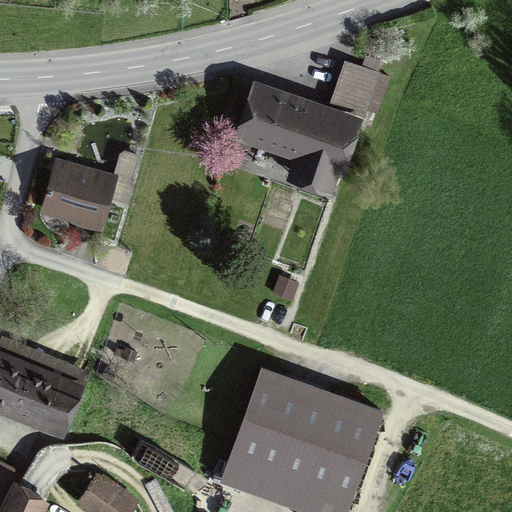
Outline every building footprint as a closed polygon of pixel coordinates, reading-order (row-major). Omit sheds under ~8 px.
[(332,103),(362,114),(377,71),(346,61),(332,103)] [(337,164),(339,165),(354,122),(259,89),(244,132),(306,153),(298,177),(329,188),(337,164)] [(113,177),(57,161),(49,186),(48,186),(47,189),(48,190),(45,203),(78,213),(76,218),(99,225),(113,177)] [(297,284),(279,278),(274,292),(292,298),(297,284)] [(38,417),(67,430),(88,377),(65,368),(59,383),(42,376),(48,361),(0,341),(0,402),(26,412),(24,417),(36,422),(38,417)] [(228,461),(347,504),(381,410),(262,367),(228,461)] [(125,425),(114,445),(132,455),(143,435),(125,425)] [(84,493),(79,499),(98,511),(125,511),(134,499),(98,473),(71,473),(72,485),(84,493)] [(33,511),(43,496),(19,484),(1,511),(33,511)]
